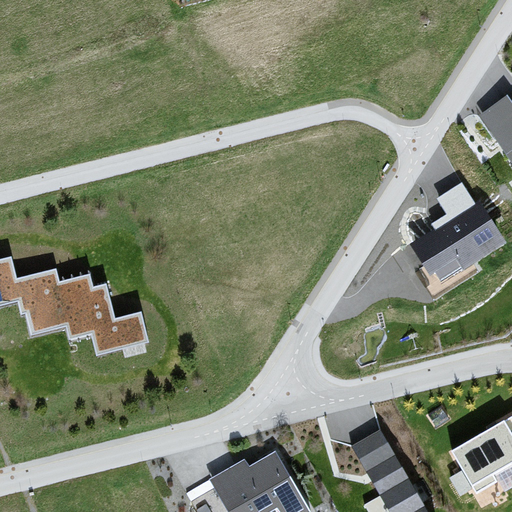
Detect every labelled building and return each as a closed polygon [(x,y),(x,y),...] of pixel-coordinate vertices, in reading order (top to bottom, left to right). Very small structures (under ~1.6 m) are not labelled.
[(511,105),(507,99),(482,117),(511,157),(511,105)] [(478,203),(414,244),(439,282),(503,242),(478,203)] [(13,255),(0,258),(0,304),(17,301),(21,314),(25,313),(30,335),(65,326),(69,340),(91,335),(96,356),(150,343),(142,311),(114,318),(106,285),(94,288),(91,274),(61,281),(58,268),(18,277),(13,255)] [(511,418),(452,452),(476,494),(496,482),(492,475),(511,463),(511,418)] [(428,511),(381,429),(353,445),(391,511),(428,511)] [(245,459),(210,480),(229,511),(267,511),(278,506),(282,511),(309,511),(275,454),(250,469),(245,459)]
